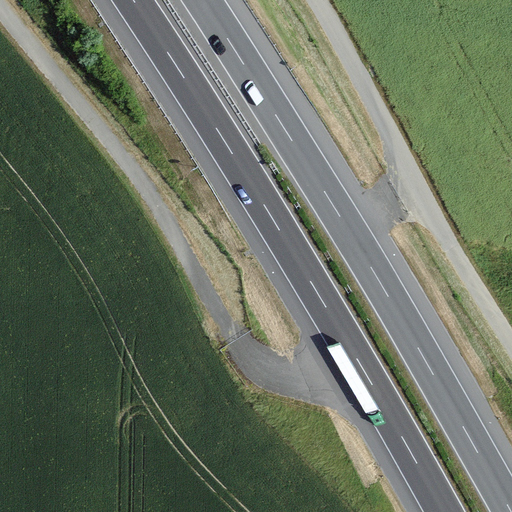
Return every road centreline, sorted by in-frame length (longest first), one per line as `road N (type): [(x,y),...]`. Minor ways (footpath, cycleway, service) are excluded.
road 1 (motorway): [(133,0),(444,511)]
road 2 (motorway): [(511,511),(202,0)]
road 3 (track): [(511,344),(316,0)]
